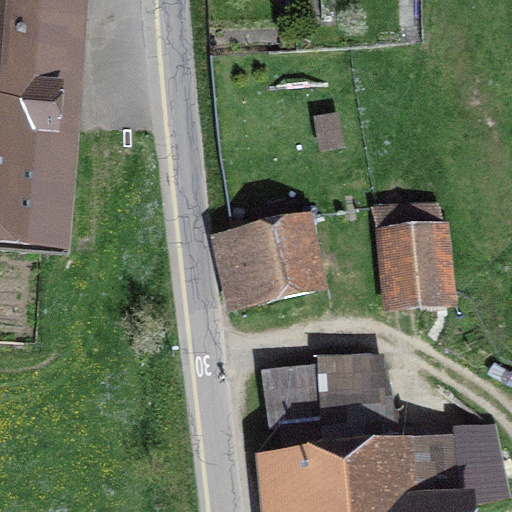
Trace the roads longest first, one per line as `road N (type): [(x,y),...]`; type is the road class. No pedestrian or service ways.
road 1 (tertiary): [(221,511),(166,0)]
road 2 (track): [(511,419),(486,396),(378,353),(317,347),(203,360)]
